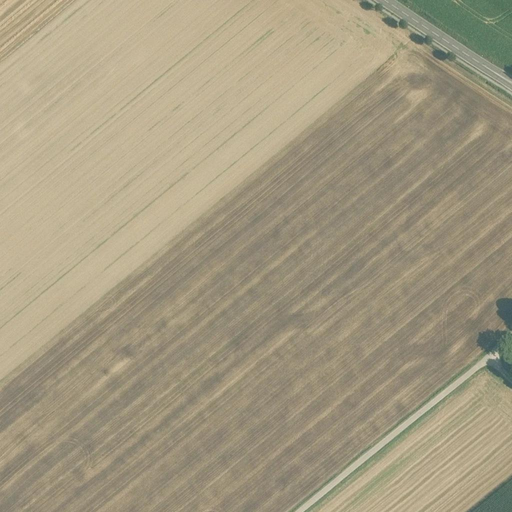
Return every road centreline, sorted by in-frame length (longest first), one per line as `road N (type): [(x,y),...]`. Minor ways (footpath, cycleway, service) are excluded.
road 1 (track): [(487,357),(298,511)]
road 2 (tertiary): [(511,84),(380,0)]
